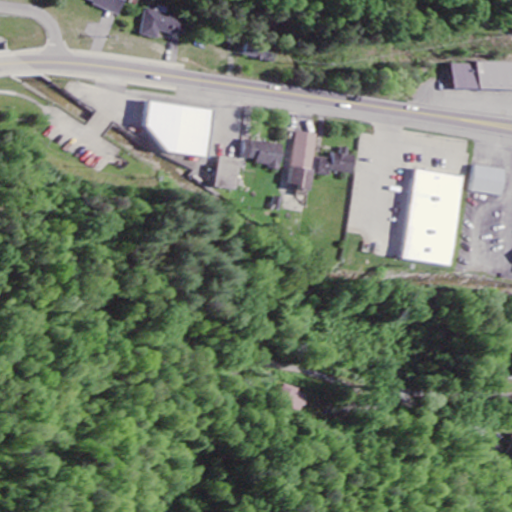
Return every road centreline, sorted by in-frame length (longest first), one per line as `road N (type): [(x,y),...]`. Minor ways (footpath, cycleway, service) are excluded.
road 1 (residential): [(511,395),(348,383),(311,372),(225,329),(78,227),(0,208)]
road 2 (primary): [(511,126),(104,61),(32,61)]
